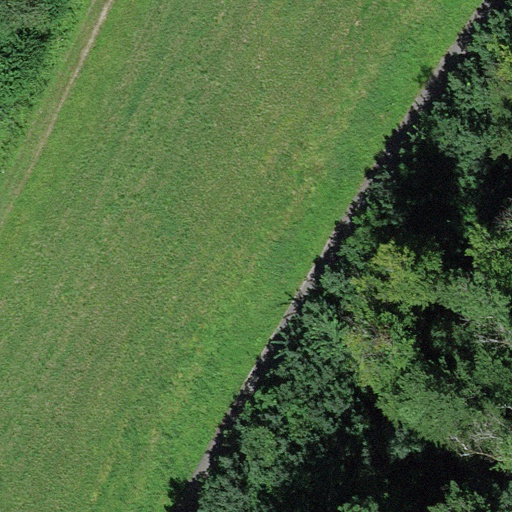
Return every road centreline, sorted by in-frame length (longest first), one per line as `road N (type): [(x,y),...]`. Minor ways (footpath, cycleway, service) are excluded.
road 1 (unclassified): [(503,0),(467,47),(194,511)]
road 2 (track): [(101,0),(0,195)]
